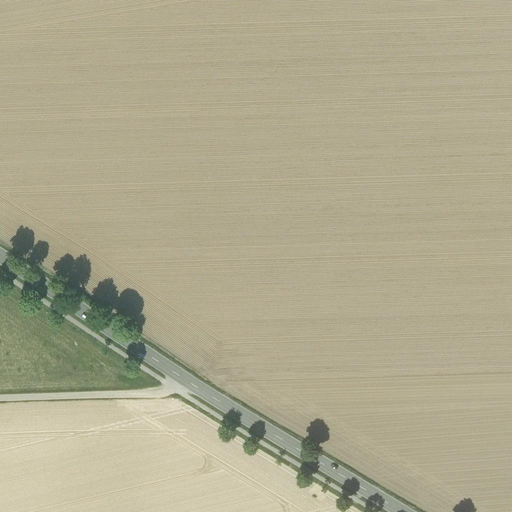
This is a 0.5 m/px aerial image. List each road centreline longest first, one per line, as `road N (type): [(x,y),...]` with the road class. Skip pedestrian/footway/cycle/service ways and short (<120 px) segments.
road 1 (primary): [(184,379),(401,511)]
road 2 (primary): [(0,255),(184,379)]
road 3 (unclassified): [(184,379),(159,393),(0,399)]
